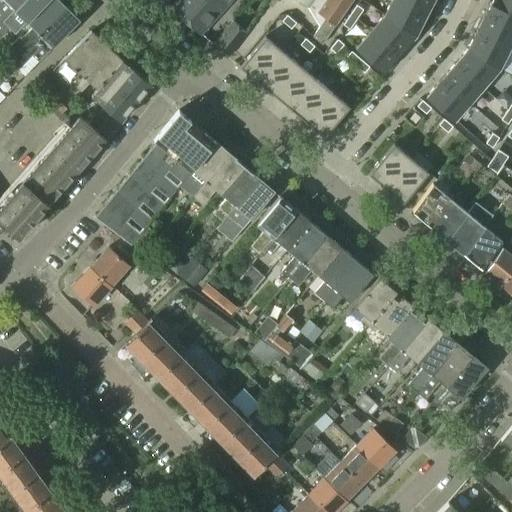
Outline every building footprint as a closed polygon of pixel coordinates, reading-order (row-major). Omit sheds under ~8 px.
[(0,0),(0,37),(14,24),(4,15),(18,0),(0,0)] [(11,64),(66,7),(58,0),(47,0),(27,21),(33,26),(21,38),(19,36),(1,54),(11,64)] [(18,0),(4,15),(14,24),(19,29),(27,21),(47,0),(18,0)] [(176,0),(171,6),(186,19),(203,0),(176,0)] [(230,0),(203,0),(186,19),(201,33),(230,0)] [(296,0),(312,10),(318,0),(296,0)] [(326,0),(318,12),(326,17),(313,36),(322,44),(352,0),(326,0)] [(404,0),(391,0),(385,13),(416,34),(427,12),(404,0)] [(404,0),(427,12),(433,0),(404,0)] [(511,0),(492,0),(488,9),(511,21),(511,0)] [(357,4),(351,14),(357,18),(364,9),(357,4)] [(53,47),(79,20),(66,7),(11,64),(18,70),(33,55),(39,61),(53,47)] [(478,27),(511,44),(511,43),(511,21),(488,9),(478,27)] [(385,14),(372,29),(400,53),(416,35),(416,34),(385,13),(385,14)] [(291,28),(297,22),(287,14),(282,20),(291,28)] [(350,29),(357,18),(351,14),(343,24),(350,29)] [(212,44),(227,58),(247,33),(233,21),(212,44)] [(478,27),(469,46),(500,66),(501,66),(511,71),(511,45),(511,44),(478,27)] [(384,71),(400,53),(372,29),(356,47),(384,71)] [(91,30),(54,69),(71,85),(108,46),(105,43),(102,40),(91,30)] [(282,49),(266,35),(240,66),(257,79),(282,49)] [(315,46),(306,38),(300,44),(310,52),(315,46)] [(336,53),(344,44),(338,39),(330,48),(336,53)] [(71,85),(68,90),(76,97),(92,80),(98,86),(107,76),(122,58),(112,49),(109,46),(108,46),(71,85)] [(484,86),(499,68),(500,66),(469,46),(468,47),(456,62),(484,86)] [(273,93),(299,63),(282,49),(257,79),(273,93)] [(346,56),(355,64),(361,58),(352,50),(346,56)] [(122,58),(107,76),(136,101),(152,83),(123,59),(122,58)] [(355,64),(365,72),(370,66),(361,58),(355,64)] [(471,101),(484,86),(456,62),(443,77),(471,101)] [(299,63),(273,93),(290,107),(315,77),(299,63)] [(60,89),(46,75),(35,87),(54,105),(64,94),(59,90),(60,89)] [(98,86),(92,93),(113,111),(121,119),(136,101),(107,76),(98,86)] [(322,83),(315,77),(290,107),(307,121),(332,91),(322,83)] [(471,101),(443,77),(427,95),(455,119),(471,101)] [(307,121),(325,136),(350,106),(332,91),(307,121)] [(61,112),(71,101),(64,94),(54,105),(61,112)] [(422,99),(417,105),(426,113),(431,107),(422,99)] [(511,111),(508,109),(501,119),(508,123),(511,117),(511,111)] [(139,158),(156,174),(143,189),(150,195),(164,179),(165,178),(176,187),(180,183),(193,168),(216,141),(194,122),(179,110),(139,158)] [(0,227),(5,225),(18,237),(108,136),(98,127),(83,111),(0,204),(0,227)] [(113,111),(105,119),(115,128),(122,121),(121,120),(121,119),(113,111)] [(448,132),(453,126),(444,118),(439,124),(448,132)] [(105,119),(98,127),(108,136),(115,128),(105,119)] [(486,142),(492,147),(499,137),(492,132),(486,142)] [(194,196),(231,153),(216,141),(193,168),(180,183),(185,188),(194,196)] [(369,173),(386,187),(411,157),(394,143),(369,173)] [(497,150),(493,155),(492,157),(503,165),(508,157),(497,150)] [(222,193),(245,165),(231,153),(194,196),(204,204),(217,189),(222,193)] [(470,155),(467,159),(459,169),(468,175),(478,162),(470,155)] [(404,202),(429,172),(411,157),(386,187),(404,202)] [(486,165),(497,173),(503,165),(492,157),(486,165)] [(141,161),(126,179),(127,179),(95,217),(132,245),(176,187),(165,178),(164,179),(150,195),(143,189),(156,174),(139,158),(138,159),(141,161)] [(479,163),(474,169),(481,175),(486,168),(479,163)] [(214,213),(223,220),(259,178),(245,165),(222,193),(227,198),(214,213)] [(232,240),(275,190),(259,178),(223,220),(217,228),(232,240)] [(433,182),(411,209),(429,223),(451,197),(433,182)] [(511,195),(509,193),(501,203),(511,211),(511,195)] [(451,197),(429,223),(446,238),(468,211),(460,205),(463,202),(454,194),(451,197)] [(298,209),(281,195),(257,223),(265,230),(252,246),(261,253),(298,209)] [(468,211),(446,238),(463,252),(488,222),(491,218),(493,214),(475,201),(468,211)] [(298,209),(261,253),(264,256),(270,250),(275,253),(282,244),(289,250),(312,222),(298,209)] [(488,222),(463,252),(480,266),(502,240),(492,232),(498,224),(491,218),(488,222)] [(328,234),(312,222),(289,250),(296,255),(283,271),(291,278),(328,234)] [(150,225),(134,246),(145,254),(160,233),(150,225)] [(174,236),(165,229),(155,242),(164,248),(174,236)] [(320,275),(343,247),(328,234),(291,278),(299,285),(313,269),(320,275)] [(109,245),(91,265),(111,283),(129,263),(109,245)] [(483,269),(498,282),(511,265),(511,248),(510,251),(502,245),(483,269)] [(343,247),(320,275),(326,280),(317,291),(325,298),(358,260),(343,247)] [(177,274),(185,266),(175,258),(168,266),(177,274)] [(196,290),(208,272),(191,259),(178,277),(196,290)] [(373,272),(358,260),(325,298),(334,306),(343,295),(350,300),(373,272)] [(94,303),(111,283),(91,265),(74,285),(94,303)] [(251,292),(264,276),(251,265),(238,281),(251,292)] [(511,265),(498,282),(511,293),(511,265)] [(396,291),(380,277),(355,306),(365,315),(360,320),(367,326),(396,291)] [(209,280),(202,288),(232,314),(239,306),(213,284),(209,280)] [(388,334),(413,305),(396,291),(367,326),(374,331),(378,326),(388,334)] [(205,307),(199,302),(192,311),(199,316),(205,307)] [(413,305),(388,334),(386,336),(392,342),(379,357),(389,365),(428,318),(413,305)] [(205,320),(211,311),(205,307),(199,316),(205,320)] [(137,323),(144,316),(136,308),(129,315),(137,323)] [(211,325),(218,316),(217,315),(211,311),(205,320),(210,324),(211,325)] [(137,323),(129,315),(123,321),(131,329),(137,323)] [(286,315),(265,341),(284,354),(294,340),(284,332),(294,321),(286,315)] [(218,316),(211,325),(218,330),(224,321),(218,316)] [(411,358),(417,363),(444,331),(428,318),(389,365),(398,373),(411,358)] [(322,331),(309,320),(300,331),(313,342),(322,331)] [(147,321),(126,342),(158,375),(180,354),(147,321)] [(218,330),(224,334),(231,325),(224,321),(218,330)] [(254,332),(264,340),(270,332),(261,324),(254,332)] [(230,338),(236,330),(231,325),(224,334),(230,338)] [(418,391),(458,343),(444,331),(417,363),(423,368),(409,384),(418,391)] [(267,366),(274,356),(280,360),(283,356),(261,339),(249,350),(267,366)] [(180,354),(158,375),(190,408),(212,387),(196,371),(211,357),(195,340),(180,354)] [(313,353),(294,340),(284,354),(302,368),(313,353)] [(440,381),(446,386),(472,355),(458,343),(418,391),(426,397),(432,390),(440,381)] [(486,367),(472,355),(446,386),(451,390),(441,402),(450,410),(486,367)] [(267,366),(276,373),(284,363),(280,360),(274,356),(267,366)] [(283,377),(290,367),(284,363),(276,373),(283,377)] [(283,377),(289,382),(296,372),(290,367),(283,377)] [(295,387),(303,377),(296,372),(289,382),(295,387)] [(295,387),(302,391),(309,381),(303,377),(295,387)] [(346,383),(338,377),(330,386),(337,393),(346,383)] [(315,386),(309,381),(302,391),(308,396),(315,386)] [(212,387),(190,408),(222,441),(244,420),(212,387)] [(238,401),(252,411),(259,401),(245,391),(238,401)] [(357,403),(372,415),(381,404),(366,392),(357,403)] [(330,407),(325,413),(333,420),(338,415),(330,407)] [(388,427),(395,417),(386,410),(379,420),(388,427)] [(316,437),(333,420),(325,413),(308,429),(316,437)] [(351,413),(340,424),(350,434),(362,423),(351,413)] [(388,427),(399,436),(407,426),(395,417),(388,427)] [(276,453),(244,420),(222,441),(254,474),(276,453)] [(416,448),(427,436),(413,425),(403,438),(416,448)] [(511,447),(511,425),(501,439),(511,447)] [(373,428),(357,444),(378,466),(394,449),(373,428)] [(311,442),(316,437),(308,429),(292,445),(300,453),(311,442)] [(36,471),(9,433),(0,439),(0,471),(12,488),(36,471)] [(357,444),(341,461),(362,482),(378,466),(357,444)] [(280,457),(274,463),(282,471),(287,465),(280,457)] [(362,482),(341,461),(325,477),(346,498),(362,482)] [(282,471),(274,463),(269,468),(276,476),(282,471)] [(481,474),(511,499),(511,497),(511,475),(509,479),(490,464),(481,474)] [(12,488),(28,511),(58,511),(64,509),(36,471),(12,488)] [(327,511),(332,511),(346,498),(325,477),(309,493),(327,511)] [(327,511),(309,493),(290,511),(327,511)] [(437,511),(458,511),(448,501),(437,511)]
